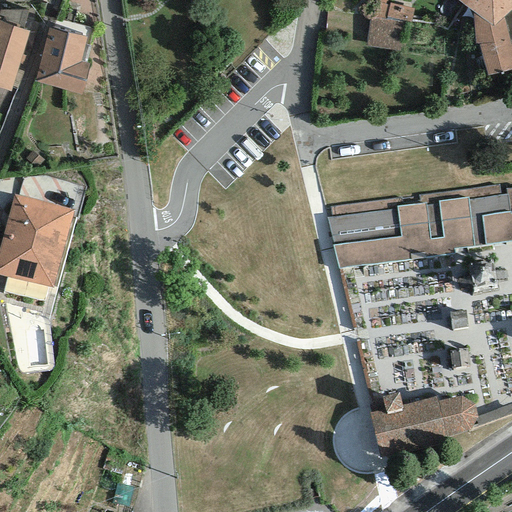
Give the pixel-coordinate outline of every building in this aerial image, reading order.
[(511,0),(456,0),(474,13),(485,75),(511,69),(511,44),(505,19),(511,11),(511,0)] [(0,10),(0,21),(22,29),(27,10),(0,10)] [(403,21),(369,19),(367,47),(401,50),(403,21)] [(22,29),(0,21),(0,87),(9,90),(29,31),(22,29)] [(48,25),(34,81),(80,93),(87,65),(81,63),(88,36),(48,25)] [(33,152),(26,160),(34,168),(42,160),(33,152)] [(333,207),(341,268),(479,250),(474,215),(511,210),(511,189),(397,205),(401,232),(390,234),(385,200),(333,207)] [(65,211),(11,197),(0,237),(0,278),(43,290),(65,211)] [(511,212),(485,215),(488,244),(511,241),(511,212)] [(463,399),(436,404),(434,398),(398,408),(395,400),(380,404),(382,410),(373,413),(379,434),(385,455),(476,430),(476,410),(463,399)]
